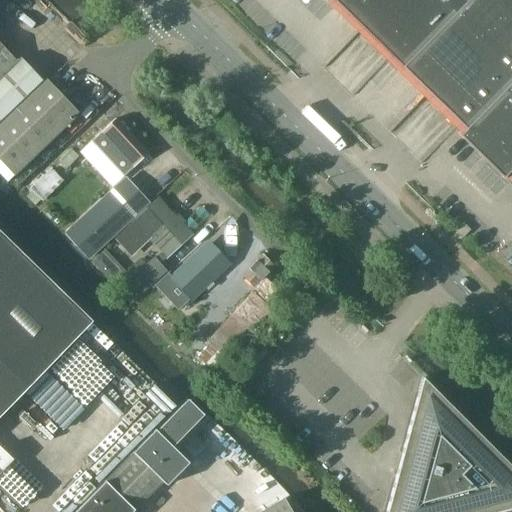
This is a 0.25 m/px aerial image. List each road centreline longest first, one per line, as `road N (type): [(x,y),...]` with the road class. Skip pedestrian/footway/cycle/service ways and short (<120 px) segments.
road 1 (tertiary): [(511,353),(172,7)]
road 2 (unclassified): [(172,7),(105,75),(301,272)]
